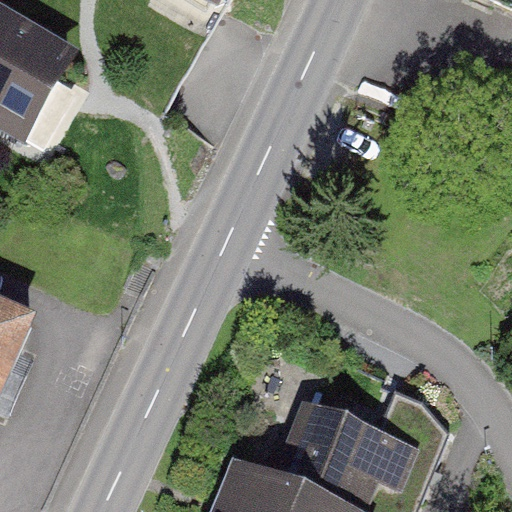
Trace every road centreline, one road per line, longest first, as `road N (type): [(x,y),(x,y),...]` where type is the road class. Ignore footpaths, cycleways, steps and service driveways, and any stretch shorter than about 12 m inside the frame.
road 1 (residential): [(227,246),(442,347),(511,454)]
road 2 (tertiary): [(227,246),(104,511)]
road 3 (tertiary): [(340,0),(227,246)]
